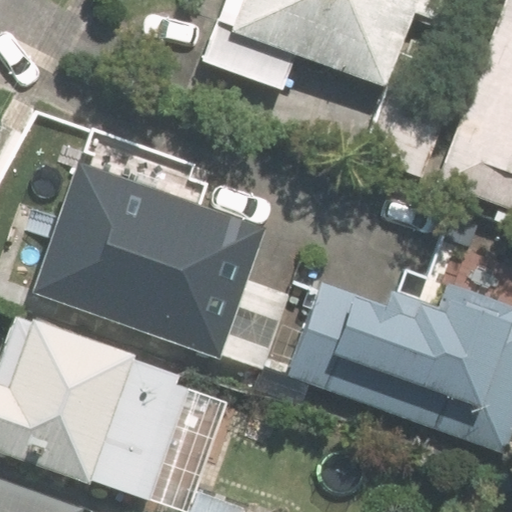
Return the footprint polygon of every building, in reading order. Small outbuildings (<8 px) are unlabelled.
[(441,27),(450,0),(223,0),(202,58),(283,88),(295,53),(387,85),(412,16),(441,27)] [(511,0),(505,0),(440,181),(511,207),(511,0)] [(362,156),(420,176),(446,106),(387,85),(362,156)] [(252,375),(279,300),(241,287),(258,240),(71,174),(26,299),(213,366),(215,362),(252,375)] [(511,418),(511,314),(438,287),(428,315),(385,300),(378,316),(312,293),(280,382),(338,404),(330,426),(459,473),(468,449),(497,460),(511,418)] [(24,330),(6,324),(0,341),(0,461),(82,491),(84,484),(141,504),(183,386),(127,366),(128,362),(26,326),(24,330)] [(60,511),(0,490),(0,511),(60,511)] [(227,511),(188,497),(183,511),(227,511)]
